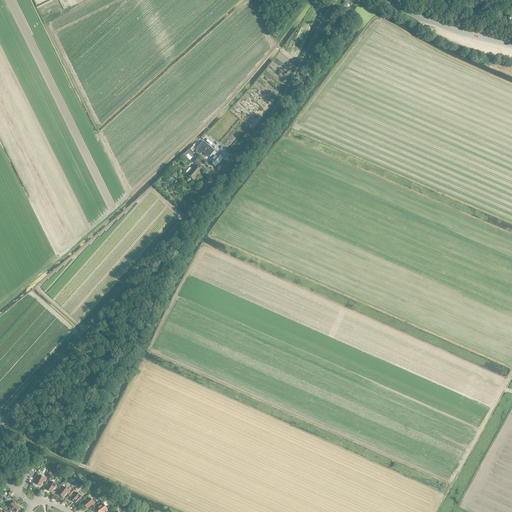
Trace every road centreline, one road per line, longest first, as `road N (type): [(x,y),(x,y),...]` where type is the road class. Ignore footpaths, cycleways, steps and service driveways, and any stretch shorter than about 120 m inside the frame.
road 1 (tertiary): [(0,425),(248,144),(291,84),(334,0)]
road 2 (track): [(501,387),(433,511)]
road 3 (secondary): [(511,46),(390,0)]
